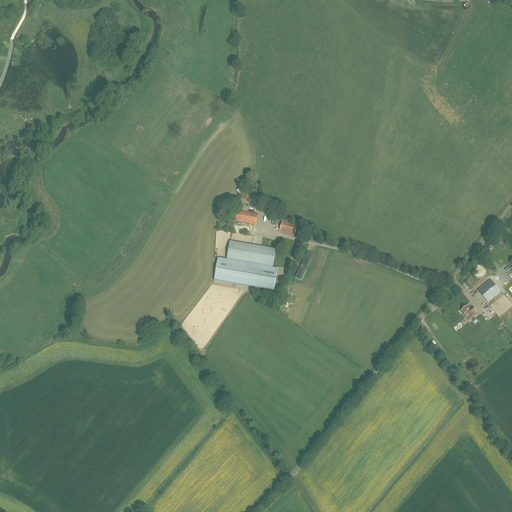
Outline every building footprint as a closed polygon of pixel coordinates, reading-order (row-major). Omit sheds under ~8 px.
[(258,214),(237,210),(235,221),(256,224),(258,214)] [(298,225),(283,220),(279,232),(294,236),(298,225)] [(312,257),(306,254),(295,278),(301,281),(312,257)] [(218,258),(215,280),(275,290),(278,268),(218,258)] [(471,290),(474,288),(467,280),(463,284),(467,289),(469,287),(471,290)] [(478,290),(488,302),(501,292),(491,280),(478,290)] [(471,320),(477,315),(476,313),(478,312),(473,307),(471,308),(469,305),(463,311),(471,320)]
